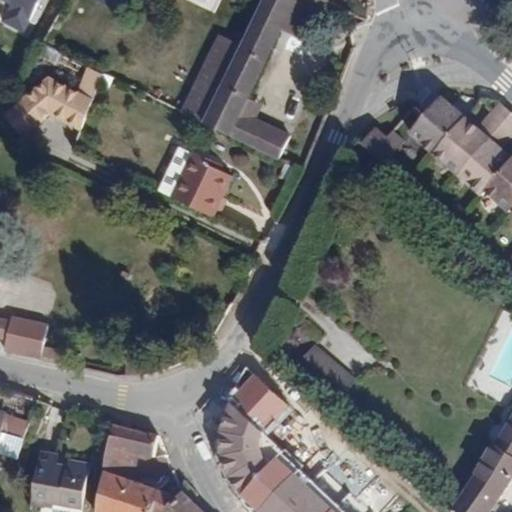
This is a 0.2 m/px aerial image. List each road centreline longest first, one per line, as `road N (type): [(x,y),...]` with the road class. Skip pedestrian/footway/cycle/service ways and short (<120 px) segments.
road 1 (tertiary): [(411,21),(385,31),(209,381),(185,399)]
road 2 (tertiary): [(185,399),(139,403),(0,369)]
road 3 (residential): [(185,399),(216,498),(230,511)]
road 4 (tertiary): [(511,88),(411,21)]
